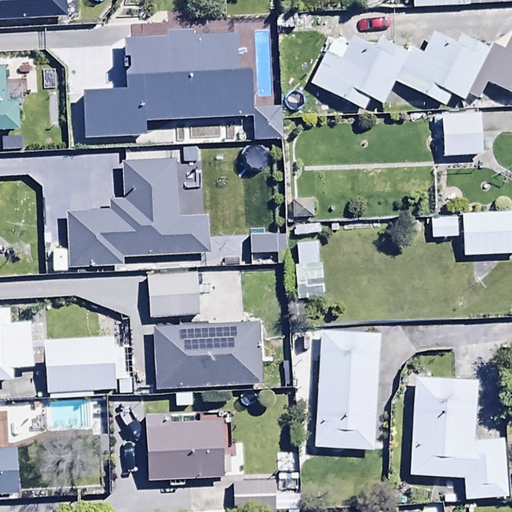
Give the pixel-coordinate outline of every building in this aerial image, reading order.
[(0,0),(0,23),(66,19),(64,0),(0,0)] [(467,0),(410,0),(411,14),(468,12),(467,0)] [(490,44),(486,52),(459,38),(454,48),(431,36),(421,57),(411,52),(408,58),(377,42),(372,51),(349,39),(344,50),(331,43),(310,86),(362,112),(367,102),(381,109),(394,84),(445,109),(450,99),(461,104),(466,96),(478,102),(486,86),(511,99),(511,30),(502,51),(490,44)] [(64,31),(64,35),(63,60),(99,60),(99,31),(64,31)] [(63,60),(64,35),(37,35),(38,60),(63,60)] [(15,38),(0,37),(0,62),(16,62),(15,38)] [(3,73),(0,72),(0,135),(17,134),(16,106),(4,106),(3,73)] [(479,115),(440,117),(442,160),(481,159),(479,115)] [(3,162),(4,192),(43,191),(42,160),(3,162)] [(511,215),(460,216),(461,259),(511,258),(511,215)] [(456,221),(429,222),(430,240),(456,240),(456,221)] [(97,238),(98,269),(180,265),(179,235),(97,238)] [(318,247),(296,248),(297,269),(294,269),(296,303),(324,301),(322,266),(319,266),(318,247)] [(197,276),(144,278),(146,321),(199,318),(197,276)] [(0,385),(11,385),(10,373),(32,372),(30,329),(8,330),(8,313),(0,313),(0,385)] [(256,326),(153,330),(155,394),(258,390),(256,326)] [(377,337),(318,335),(313,451),(372,454),(377,337)] [(45,398),(48,397),(48,402),(112,400),(112,395),(115,395),(114,383),(122,383),(121,352),(114,352),(113,341),(43,344),(45,398)] [(476,385),(413,382),(409,478),(462,481),(463,502),(505,500),(502,443),(472,444),(476,385)] [(56,402),(4,405),(5,431),(57,428),(56,402)] [(169,415),(141,417),(145,484),(164,483),(165,492),(187,491),(187,484),(223,482),(220,424),(169,427),(169,415)] [(4,452),(2,425),(0,424),(0,500),(9,500),(7,451),(4,452)] [(277,484),(232,484),(231,511),(298,511),(298,475),(277,475),(277,484)]
